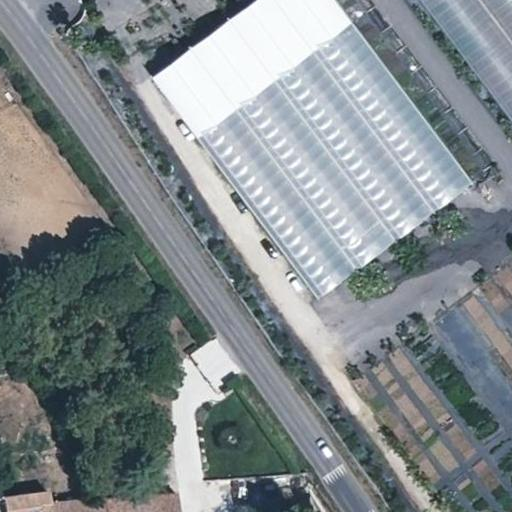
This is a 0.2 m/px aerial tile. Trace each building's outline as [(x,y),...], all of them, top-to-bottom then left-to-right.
[(247,0),(154,62),(308,294),(471,186),(346,0),(247,0)] [(511,0),(422,0),(511,129),(511,0)] [(39,511),(38,504),(52,502),(50,489),(0,497),(2,511),(39,511)] [(174,511),(172,490),(102,495),(103,511),(174,511)] [(103,511),(102,495),(52,502),(38,504),(39,511),(103,511)]
